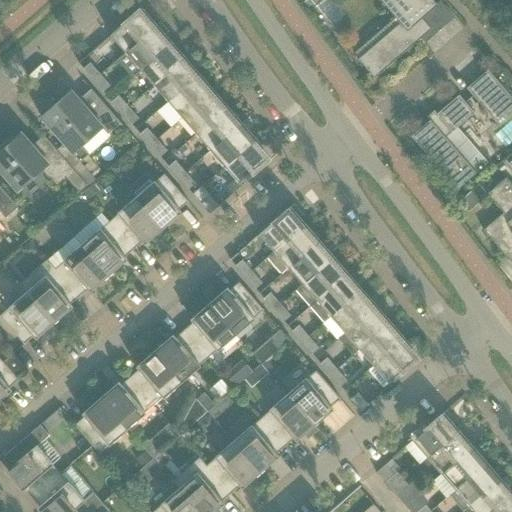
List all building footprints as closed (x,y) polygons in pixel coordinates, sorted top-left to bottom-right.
[(379,0),(400,23),(358,59),(374,78),(431,29),(422,18),(437,5),(432,0),(379,0)] [(125,53),(156,25),(141,8),(110,35),(125,53)] [(171,42),(164,34),(168,31),(160,22),(156,25),(125,53),(139,69),(171,42)] [(171,42),(139,69),(153,85),(185,58),(171,42)] [(168,102),(168,101),(196,77),(199,74),(185,58),(153,85),(168,102)] [(83,69),(93,81),(100,74),(90,63),(83,69)] [(496,123),(511,109),(511,98),(487,70),(466,89),(496,123)] [(100,74),(93,81),(103,92),(110,86),(100,74)] [(196,77),(168,101),(168,102),(182,118),(213,91),(199,74),(196,77)] [(122,126),(91,89),(79,100),(71,91),(40,117),(80,162),(89,154),(81,145),(101,128),(109,137),(122,126)] [(196,134),(197,133),(224,109),(227,107),(213,91),(182,118),(196,134)] [(111,101),(121,113),(128,107),(118,95),(111,101)] [(429,121),(411,136),(457,189),(475,173),(488,163),(457,128),(474,113),(459,95),(437,114),(436,114),(433,111),(427,117),(430,120),(429,121)] [(128,107),(121,113),(132,125),(138,119),(128,107)] [(224,109),(197,133),(196,134),(210,150),(241,123),(227,107),(224,109)] [(224,167),(253,142),(256,139),(241,123),(210,150),(224,167)] [(140,134),(150,146),(157,140),(147,128),(140,134)] [(0,170),(15,189),(19,185),(21,187),(41,169),(48,178),(50,176),(57,184),(65,177),(73,170),(72,169),(44,136),(32,146),(22,136),(19,139),(17,137),(13,141),(10,138),(0,146),(0,170)] [(244,184),(253,176),(251,174),(270,156),(256,139),(253,142),(224,167),(239,184),(242,181),(244,184)] [(157,140),(150,146),(160,157),(167,151),(157,140)] [(168,167),(178,178),(185,172),(175,160),(168,167)] [(80,162),(72,169),(73,170),(80,178),(86,185),(94,179),(80,162)] [(115,164),(110,168),(117,176),(122,173),(122,167),(117,162),(115,164)] [(185,172),(178,178),(188,190),(195,184),(185,172)] [(135,197),(136,198),(163,229),(181,213),(179,210),(188,202),(164,174),(154,183),(153,182),(135,197)] [(80,178),(72,185),(78,192),(86,185),(80,178)] [(506,178),(493,189),(499,197),(493,202),(503,213),(499,216),(503,222),(488,235),(484,229),(483,230),(511,264),(511,184),(507,179),(506,178)] [(92,184),(83,192),(89,199),(98,191),(92,184)] [(0,213),(5,219),(18,207),(0,186),(0,213)] [(192,194),(201,204),(210,196),(201,187),(192,194)] [(210,196),(201,204),(209,214),(218,206),(210,196)] [(109,222),(133,250),(142,242),(144,245),(163,229),(136,198),(135,197),(117,213),(118,214),(109,222)] [(463,198),(458,202),(468,213),(472,209),(463,198)] [(299,217),(303,214),(294,204),(259,235),(274,252),(305,225),(299,217)] [(65,210),(58,216),(63,221),(70,215),(65,210)] [(133,250),(109,222),(100,229),(99,229),(81,244),(82,245),(108,276),(127,260),(124,257),(133,250)] [(274,252),(267,258),(281,274),(288,268),(289,267),(319,241),(305,225),(274,252)] [(319,241),(289,267),(288,268),(302,285),(334,257),(319,241)] [(30,242),(21,250),(29,259),(38,251),(30,242)] [(108,276),(82,245),(81,244),(62,261),(63,262),(55,269),(79,297),(87,289),(90,292),(108,276)] [(302,285),(295,291),(309,307),(348,274),(334,257),(302,285)] [(39,281),(27,292),(28,293),(52,320),(54,323),(72,307),(70,305),(79,297),(55,269),(47,260),(32,273),(39,281)] [(235,266),(245,277),(252,271),(242,260),(235,266)] [(252,271),(245,277),(255,289),(262,283),(252,271)] [(309,307),(324,323),(330,317),(362,290),(348,274),(309,307)] [(209,304),(211,306),(235,334),(236,335),(254,319),(253,318),(263,310),(239,282),(229,290),(227,288),(209,304)] [(345,333),(346,333),(373,308),(376,306),(362,290),(330,317),(345,333)] [(9,308),(0,316),(24,344),(33,337),(35,339),(54,323),(52,320),(27,292),(9,308)] [(263,299),(273,310),(280,304),(270,293),(263,299)] [(235,334),(211,306),(209,304),(190,320),(192,323),(184,330),(208,358),(217,350),(217,351),(236,335),(235,334)] [(280,304),(273,310),(283,322),(290,316),(280,304)] [(345,333),(338,339),(352,355),(359,350),(360,349),(390,322),(376,306),(373,308),(346,333),(345,333)] [(330,317),(324,323),(338,339),(345,333),(330,317)] [(360,349),(359,350),(373,366),(404,339),(398,332),(402,328),(395,320),(394,319),(390,322),(387,325),(360,349)] [(291,331),(301,343),(308,336),(298,325),(291,331)] [(154,351),(181,382),(200,366),(199,365),(208,358),(184,330),(175,338),(173,335),(154,351)] [(279,330),(268,339),(278,350),(289,341),(279,330)] [(308,336),(301,343),(312,354),(319,348),(308,336)] [(262,364),(278,350),(268,339),(252,353),(262,364)] [(393,383),(401,376),(399,373),(419,356),(404,339),(373,366),(370,368),(368,370),(383,387),(391,381),(393,383)] [(129,377),(154,405),(163,397),(163,398),(181,382),(154,351),(136,367),(138,370),(129,377)] [(0,395),(9,388),(18,380),(27,372),(12,355),(3,362),(0,359),(0,395)] [(271,357),(262,364),(270,373),(279,366),(271,357)] [(320,364),(330,375),(337,369),(327,358),(320,364)] [(243,360),(235,368),(244,379),(253,371),(243,360)] [(261,364),(253,371),(259,379),(268,372),(261,364)] [(235,368),(225,376),(227,378),(235,387),(244,379),(235,368)] [(337,369),(330,375),(340,387),(347,381),(337,369)] [(251,386),(259,379),(253,371),(244,379),(251,386)] [(287,394),(288,395),(314,426),(333,410),(330,407),(340,399),(315,371),(306,380),(305,379),(287,394)] [(100,398),(102,401),(126,429),(127,430),(146,414),(145,413),(154,405),(129,377),(121,385),(118,382),(100,398)] [(221,378),(209,388),(218,399),(230,390),(221,378)] [(10,394),(20,408),(38,395),(29,381),(10,394)] [(204,393),(196,399),(207,412),(215,406),(204,393)] [(351,399),(361,411),(368,405),(358,393),(351,399)] [(227,395),(220,401),(226,408),(233,402),(227,395)] [(296,442),(304,435),(308,439),(318,430),(314,426),(288,395),(261,419),(285,446),(293,439),(296,442)] [(126,429),(102,401),(100,398),(81,414),(84,417),(74,425),(99,453),(108,445),(109,446),(127,430),(126,429)] [(186,415),(197,420),(207,412),(196,399),(195,398),(186,415)] [(215,406),(207,412),(213,419),(226,408),(220,401),(215,406)] [(413,440),(412,441),(427,458),(458,431),(452,423),(456,420),(455,419),(448,411),(447,410),(441,416),(421,433),(413,440)] [(186,415),(182,424),(189,428),(197,420),(186,415)] [(197,420),(196,428),(202,434),(209,434),(215,427),(215,422),(209,416),(203,415),(197,420)] [(233,441),(258,470),(260,473),(278,457),(276,454),(285,446),(261,419),(251,427),(250,426),(233,441)] [(39,426),(15,447),(23,457),(5,473),(21,492),(24,489),(32,498),(59,474),(52,465),(52,464),(36,446),(48,436),(39,426)] [(441,474),(470,449),(472,447),(458,431),(427,458),(441,474)] [(206,466),(230,494),(239,486),(241,489),(260,473),(258,470),(233,441),(214,458),(215,458),(206,466)] [(154,445),(147,451),(152,458),(160,451),(154,445)] [(455,490),(484,466),(487,463),(472,447),(470,449),(441,474),(455,490)] [(145,452),(135,460),(142,467),(151,459),(145,452)] [(375,471),(385,483),(397,472),(401,469),(391,457),(375,471)] [(199,458),(172,481),(178,489),(179,490),(198,511),(217,511),(216,511),(224,504),(222,501),(230,494),(206,466),(199,458)] [(455,490),(450,495),(464,511),(469,507),(470,506),(498,482),(501,479),(487,463),(484,466),(456,490),(455,490)] [(385,483),(390,489),(403,479),(397,472),(385,483)] [(136,473),(128,481),(137,492),(146,484),(136,473)] [(32,498),(39,507),(36,509),(38,511),(91,511),(102,503),(93,494),(84,501),(68,482),(67,483),(59,474),(32,498)] [(469,507),(464,511),(496,511),(511,498),(511,492),(509,489),(511,485),(511,484),(505,476),(501,479),(498,482),(470,506),(469,507)] [(403,479),(390,489),(396,496),(408,485),(403,479)] [(396,496),(404,505),(421,491),(412,482),(408,485),(396,496)] [(124,485),(114,493),(119,500),(129,491),(124,485)] [(198,511),(179,490),(178,489),(160,504),(161,505),(153,511),(198,511)] [(429,501),(421,491),(404,505),(410,511),(416,511),(425,505),(429,501)] [(511,511),(511,498),(496,511),(511,511)] [(109,511),(102,503),(91,511),(109,511)]
